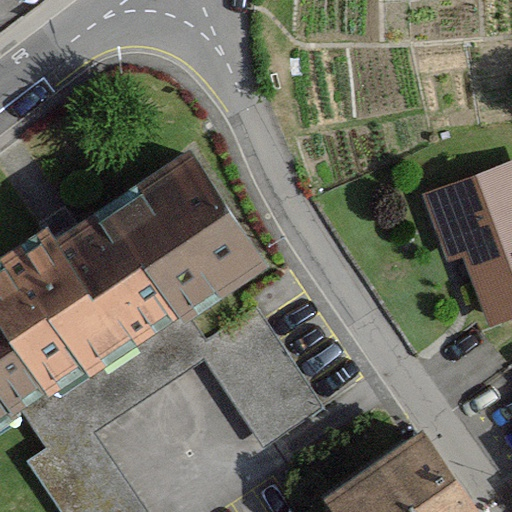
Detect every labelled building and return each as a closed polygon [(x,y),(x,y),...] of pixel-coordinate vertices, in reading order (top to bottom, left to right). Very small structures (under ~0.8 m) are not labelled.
[(254,266),(182,159),(109,208),(182,315),(254,266)] [(511,164),(442,192),(492,319),(511,311),(511,164)] [(0,277),(59,371),(149,315),(88,220),(0,276),(0,277)] [(0,405),(38,382),(0,320),(0,405)] [(473,511),(406,405),(297,473),(321,511),(473,511)]
